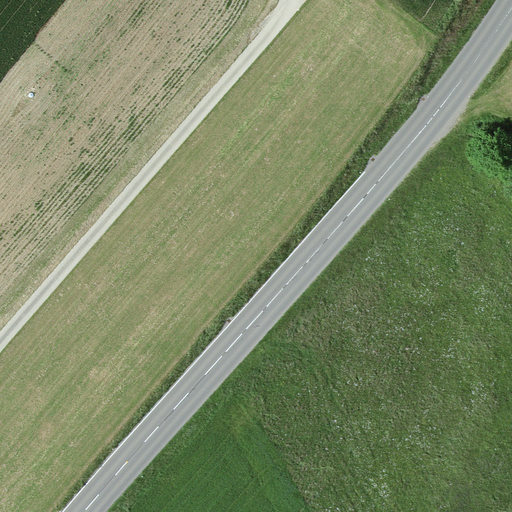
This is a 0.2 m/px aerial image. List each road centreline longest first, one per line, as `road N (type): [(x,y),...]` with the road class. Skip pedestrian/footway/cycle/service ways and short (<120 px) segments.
road 1 (tertiary): [(511,11),(395,165),(85,511)]
road 2 (unclassified): [(0,343),(296,0)]
